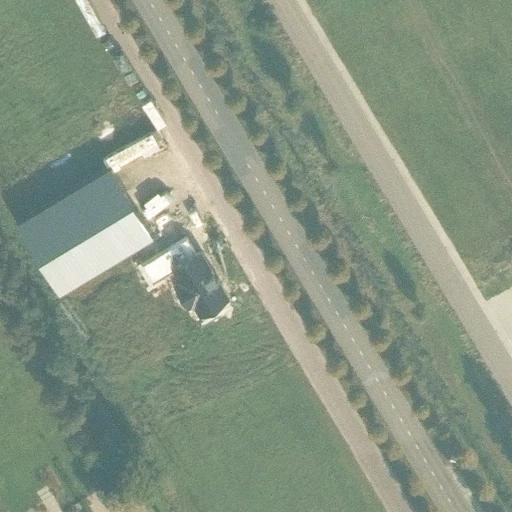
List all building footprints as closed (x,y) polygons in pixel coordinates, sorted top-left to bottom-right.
[(15,0),(0,0),(0,40),(29,23),(15,0)] [(82,55),(55,71),(80,114),(108,98),(82,55)] [(111,165),(18,221),(59,289),(152,233),(111,165)] [(173,268),(200,251),(189,234),(143,261),(154,279),(173,268)] [(179,278),(172,282),(189,309),(195,305),(199,312),(227,296),(200,251),(173,268),(179,278)] [(220,348),(126,403),(178,489),(271,434),(220,348)] [(317,447),(273,475),(289,503),(333,475),(317,447)]
